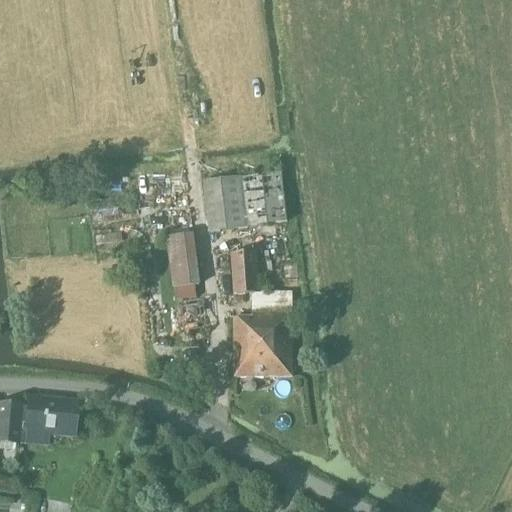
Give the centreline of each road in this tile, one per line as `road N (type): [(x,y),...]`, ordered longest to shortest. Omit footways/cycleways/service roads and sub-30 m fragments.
road 1 (track): [(176,0),(220,436)]
road 2 (unclassified): [(369,511),(162,410),(73,389),(0,385)]
